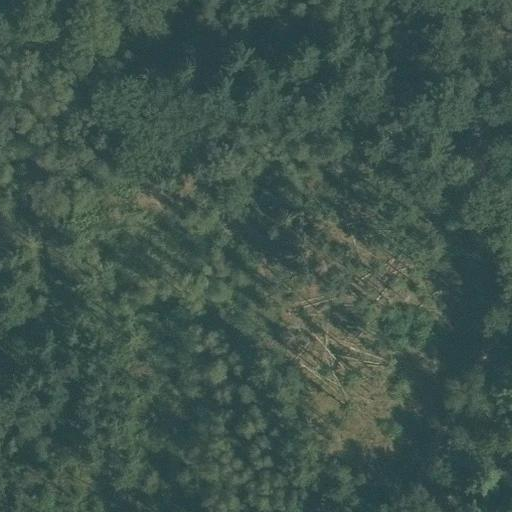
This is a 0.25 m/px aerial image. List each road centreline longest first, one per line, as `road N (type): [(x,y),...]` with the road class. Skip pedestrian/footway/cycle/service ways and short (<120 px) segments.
road 1 (track): [(511,317),(404,511)]
road 2 (unknown): [(511,360),(426,511)]
